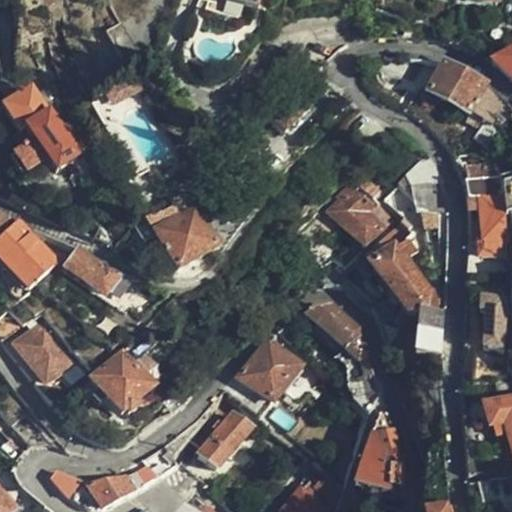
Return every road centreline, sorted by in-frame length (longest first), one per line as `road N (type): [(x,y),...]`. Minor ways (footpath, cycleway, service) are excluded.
road 1 (residential): [(461,511),(452,352),(456,196),(431,143),(361,98),(348,78),(355,55),(438,52),(511,97)]
road 2 (residential): [(58,511),(30,476),(41,466),(120,463),(171,429),(288,306),(312,296),(342,299),(372,331),(416,471),(411,511)]
